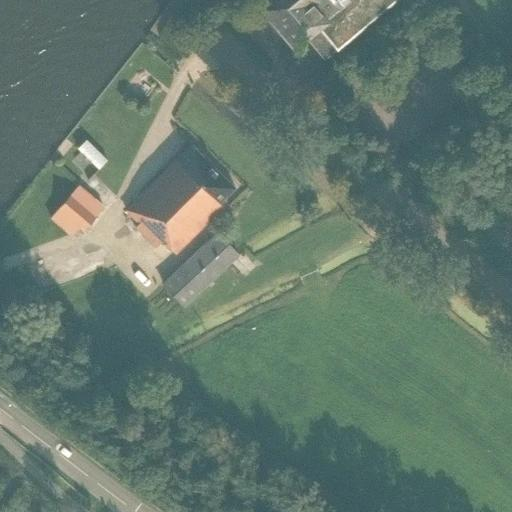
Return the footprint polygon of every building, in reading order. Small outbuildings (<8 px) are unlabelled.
[(263,0),(265,2),(259,7),(294,49),(306,39),(323,60),(395,0),(263,0)] [(86,141),(77,150),(97,170),(106,161),(86,141)] [(174,254),(221,206),(219,203),(233,188),(190,145),(125,210),(139,224),(135,227),(156,248),(162,242),(174,254)] [(83,230),(102,206),(77,186),(49,220),(70,237),(78,227),(83,230)] [(183,306),(239,254),(217,231),(161,283),(183,306)]
